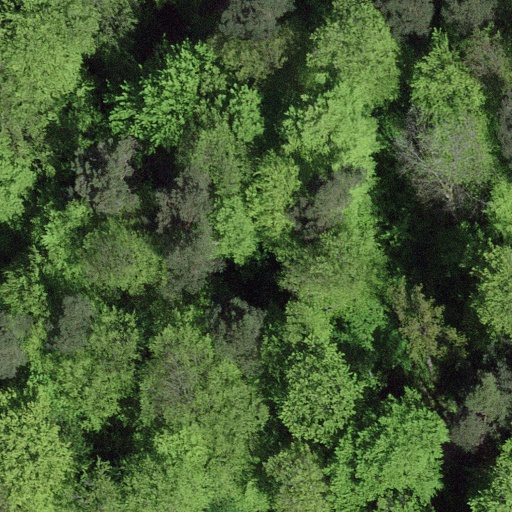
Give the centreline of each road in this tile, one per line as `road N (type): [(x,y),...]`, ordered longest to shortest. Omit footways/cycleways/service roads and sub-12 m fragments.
road 1 (track): [(0,318),(75,237),(237,0)]
road 2 (track): [(511,408),(332,511)]
